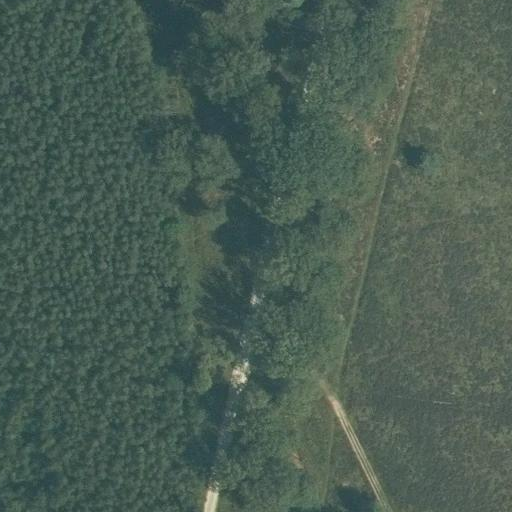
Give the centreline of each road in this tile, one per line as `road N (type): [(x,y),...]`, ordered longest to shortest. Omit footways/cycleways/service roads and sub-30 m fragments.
road 1 (track): [(245,343),(328,0)]
road 2 (track): [(245,343),(316,376),(386,511)]
road 3 (track): [(207,511),(245,343)]
